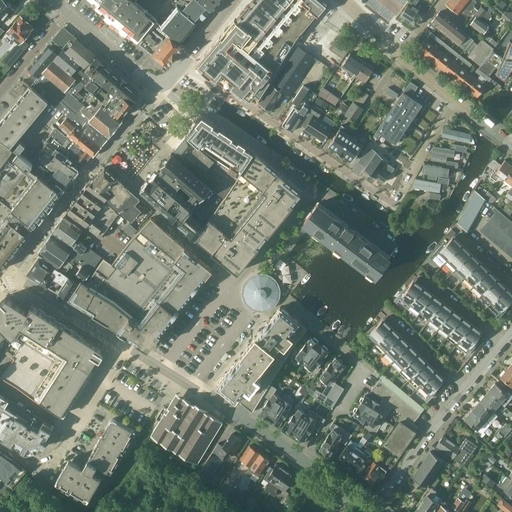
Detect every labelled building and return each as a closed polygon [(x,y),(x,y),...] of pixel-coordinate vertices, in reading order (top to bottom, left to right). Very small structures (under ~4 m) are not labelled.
[(0,0),(0,34),(4,30),(0,27),(0,22),(6,15),(10,18),(15,11),(11,7),(11,5),(9,3),(6,3),(2,0),(0,0)] [(90,0),(93,2),(94,0),(98,4),(95,7),(102,12),(103,10),(107,13),(104,17),(110,22),(111,21),(120,28),(119,29),(125,34),(128,31),(132,34),(131,36),(137,42),(154,20),(155,21),(156,19),(146,10),(135,2),(136,0),(90,0)] [(203,19),(210,10),(212,11),(199,0),(179,0),(176,4),(178,6),(197,22),(201,17),(203,19)] [(208,49),(196,64),(201,69),(201,70),(210,77),(216,82),(218,79),(229,89),(230,87),(241,97),(242,96),(243,97),(247,101),(248,101),(249,102),(251,99),(252,98),(256,102),(297,39),(327,3),(323,0),(251,0),(250,1),(235,19),(234,18),(230,24),(221,35),(220,35),(208,49)] [(199,0),(212,11),(221,0),(199,0)] [(401,17),(414,26),(417,25),(426,14),(414,6),(417,0),(412,0),(410,3),(409,3),(400,16),(401,17)] [(471,11),(457,0),(448,0),(446,4),(459,15),(462,10),(468,15),(471,11)] [(457,0),(471,11),(475,7),(469,2),(470,0),(457,0)] [(197,22),(178,6),(161,26),(157,22),(149,31),(162,41),(169,33),(180,42),(197,22)] [(492,15),(481,6),(474,14),(477,16),(486,23),(492,15)] [(501,16),(511,25),(511,24),(511,11),(508,12),(506,10),(501,16)] [(440,11),(431,21),(454,40),(465,50),(466,49),(471,52),(468,56),(470,57),(481,65),(492,49),(493,48),(482,38),(479,40),(477,43),(473,40),(474,40),(467,34),(440,11)] [(10,40),(6,46),(11,51),(10,53),(15,57),(25,46),(20,42),(20,40),(21,40),(22,40),(30,31),(29,30),(33,26),(27,22),(28,21),(27,20),(27,17),(25,16),(22,16),(21,15),(9,30),(6,32),(13,38),(10,40)] [(486,23),(477,16),(470,24),(483,34),(489,25),(486,23)] [(35,81),(34,81),(56,100),(57,98),(73,111),(73,110),(106,137),(114,129),(69,92),(80,79),(84,83),(83,85),(90,90),(100,100),(121,117),(132,103),(116,90),(113,93),(109,89),(107,92),(81,70),(95,54),(76,38),(74,41),(61,29),(28,67),(33,72),(30,76),(35,81)] [(175,55),(160,43),(162,41),(149,31),(139,43),(152,53),(167,65),(175,55)] [(439,38),(431,32),(429,34),(437,41),(439,38)] [(184,45),(180,42),(169,33),(162,41),(160,43),(175,55),(184,45)] [(486,33),(482,38),(493,48),(498,42),(496,40),(486,33)] [(352,44),(347,40),(340,36),(331,50),(343,58),(352,44)] [(417,49),(425,56),(434,45),(425,38),(417,49)] [(448,45),(442,40),(439,38),(437,41),(446,48),(448,45)] [(481,65),(478,69),(489,76),(496,67),(498,69),(496,74),(504,80),(511,68),(511,40),(510,40),(503,57),(492,49),(481,65)] [(425,56),(434,63),(443,52),(434,45),(425,56)] [(457,52),(448,45),(446,48),(455,55),(457,52)] [(273,83),(288,94),(314,57),(298,46),(273,83)] [(341,66),(357,76),(366,62),(350,52),(341,66)] [(434,63),(443,70),(451,59),(443,52),(434,63)] [(466,59),(457,52),(455,55),(463,61),(466,59)] [(85,69),(93,76),(104,64),(95,57),(85,69)] [(443,70),(451,76),(460,65),(451,59),(443,70)] [(374,68),(366,62),(357,76),(365,82),(374,68)] [(93,76),(101,83),(112,71),(104,64),(93,76)] [(451,76),(460,83),(469,72),(460,65),(451,76)] [(101,83),(109,89),(112,86),(111,83),(116,81),(119,77),(112,71),(101,83)] [(460,83),(468,90),(477,79),(469,72),(460,83)] [(484,73),(482,76),(489,82),(492,79),(484,73)] [(109,89),(113,93),(116,90),(132,103),(140,94),(119,77),(116,81),(111,83),(112,86),(109,89)] [(69,92),(114,129),(122,120),(99,101),(100,100),(90,90),(84,97),(77,91),(83,85),(84,83),(80,79),(69,92)] [(477,79),(468,90),(477,97),(486,86),(477,79)] [(15,89),(21,94),(29,85),(22,80),(15,89)] [(49,101),(67,116),(73,121),(76,125),(99,145),(106,137),(73,110),(73,111),(57,98),(56,100),(34,81),(31,85),(36,90),(49,101)] [(259,103),(269,110),(278,98),(283,92),(272,84),(259,103)] [(31,85),(29,86),(29,85),(21,94),(22,95),(0,122),(0,139),(10,147),(15,142),(18,144),(14,149),(19,153),(25,145),(17,139),(49,101),(36,90),(31,85)] [(304,85),(293,102),(297,105),(309,89),(304,85)] [(384,120),(373,136),(378,139),(382,133),(385,135),(395,143),(402,132),(409,123),(415,114),(421,105),(411,97),(407,95),(403,92),(397,102),(390,111),(384,120)] [(324,109),(328,103),(318,97),(315,103),(324,109)] [(343,101),(339,107),(345,111),(349,104),(343,101)] [(344,114),(354,121),(363,108),(353,101),(344,114)] [(304,115),(310,106),(305,102),(299,111),(293,107),(281,125),(292,132),(304,115)] [(312,106),(305,116),(300,124),(304,127),(303,129),(322,141),(332,127),(318,117),(323,110),(315,105),(313,104),(312,106)] [(202,115),(186,135),(210,155),(238,174),(254,150),(202,115)] [(58,126),(67,134),(90,154),(91,155),(99,145),(76,125),(73,121),(67,116),(58,126)] [(145,132),(153,136),(157,127),(149,123),(145,132)] [(338,154),(351,136),(345,132),(347,128),(342,125),(328,146),(335,151),(335,152),(338,154)] [(48,135),(49,136),(82,163),(83,164),(89,155),(90,154),(67,134),(67,135),(66,136),(55,127),(48,135)] [(444,128),(442,135),(441,142),(454,144),(455,138),(467,140),(469,133),(444,128)] [(82,163),(49,136),(44,142),(79,168),(82,163)] [(351,162),(365,141),(359,137),(357,140),(351,136),(338,154),(342,157),(343,156),(351,162)] [(193,143),(185,137),(174,149),(184,159),(188,155),(220,182),(213,190),(224,199),(239,176),(234,173),(193,143)] [(0,139),(0,200),(34,225),(42,215),(61,188),(62,189),(64,186),(56,180),(53,185),(38,173),(38,174),(37,174),(29,168),(33,163),(32,163),(19,153),(14,149),(10,147),(0,139)] [(73,176),(79,168),(44,142),(46,144),(32,163),(33,163),(29,168),(37,174),(41,168),(43,170),(47,165),(52,168),(54,170),(55,168),(62,172),(64,169),(73,176)] [(433,146),(431,160),(446,162),(447,156),(453,157),(454,150),(433,146)] [(367,148),(358,163),(365,167),(363,170),(375,178),(375,177),(384,183),(392,169),(385,164),(387,160),(375,152),(375,153),(367,148)] [(203,227),(195,237),(238,272),(303,191),(266,162),(267,161),(254,151),(252,154),(252,155),(239,176),(224,199),(211,218),(203,227)] [(171,154),(160,166),(161,167),(158,171),(157,170),(140,189),(179,223),(188,214),(196,204),(195,203),(199,199),(200,200),(210,188),(171,154)] [(495,170),(491,175),(496,179),(500,175),(504,178),(511,168),(511,163),(510,161),(509,163),(505,159),(496,171),(495,170)] [(423,163),(422,170),(428,171),(427,177),(437,178),(437,175),(443,176),(444,174),(448,174),(449,167),(423,163)] [(41,168),(37,174),(38,174),(38,173),(53,185),(56,180),(64,186),(65,187),(73,176),(64,169),(62,172),(55,168),(54,170),(52,168),(47,165),(43,170),(41,168)] [(87,186),(86,187),(68,211),(103,236),(119,214),(105,202),(108,199),(108,200),(113,194),(111,192),(113,190),(109,187),(117,178),(104,167),(87,186)] [(139,198),(117,178),(109,187),(113,190),(111,192),(113,194),(108,200),(130,219),(140,209),(134,203),(139,198)] [(415,179),(413,186),(419,187),(418,192),(428,194),(429,189),(439,190),(440,183),(415,179)] [(484,195),(488,199),(492,195),(488,191),(484,195)] [(492,195),(488,199),(492,203),(496,198),(492,195)] [(0,268),(26,236),(33,226),(34,225),(0,200),(0,268)] [(304,222),(375,276),(389,257),(318,203),(304,222)] [(480,230),(511,256),(511,221),(495,207),(492,209),(495,212),(480,230)] [(179,224),(195,237),(203,227),(188,214),(179,223),(179,224)] [(63,217),(52,231),(82,253),(87,247),(80,242),(77,243),(76,244),(73,242),(82,230),(63,217)] [(148,348),(212,269),(173,238),(151,218),(129,242),(112,264),(104,258),(86,283),(80,280),(78,284),(73,291),(72,291),(70,294),(71,295),(69,298),(69,299),(124,333),(148,348)] [(124,228),(129,233),(135,226),(129,222),(124,228)] [(52,232),(43,244),(50,249),(50,248),(51,249),(66,260),(68,261),(73,265),(74,264),(73,262),(74,260),(82,265),(91,272),(102,257),(87,246),(87,247),(82,253),(52,231),(51,232),(52,232)] [(444,264),(455,253),(461,246),(457,242),(451,248),(446,244),(449,241),(449,240),(453,237),(452,237),(434,255),(444,264)] [(43,244),(37,252),(40,255),(58,268),(65,273),(70,265),(72,267),(73,265),(68,261),(66,260),(51,249),(50,248),(50,249),(43,244)] [(444,264),(453,272),(464,261),(470,254),(466,250),(459,257),(455,253),(444,264)] [(57,269),(39,257),(33,265),(60,283),(64,285),(69,276),(66,275),(59,270),(57,269)] [(461,281),(472,270),(479,263),(475,259),(468,265),(464,261),(453,272),(461,281)] [(60,283),(33,265),(29,272),(29,275),(55,291),(60,283)] [(82,265),(76,274),(85,280),(91,272),(82,265)] [(461,281),(470,289),(481,278),(488,271),(483,267),(477,274),(472,270),(461,281)] [(73,291),(78,284),(77,283),(78,282),(69,276),(64,285),(59,293),(69,299),(69,298),(71,295),(70,294),(72,291),(73,291)] [(259,276),(252,279),(251,279),(246,285),(245,293),(245,294),(248,301),(248,302),(254,307),(255,307),(263,308),(271,305),(276,299),(276,298),(278,290),(277,290),(275,282),(274,282),(268,277),(260,276),(259,276)] [(479,298),(490,287),(496,280),(492,276),(486,282),(481,278),(470,289),(479,298)] [(395,299),(407,308),(424,287),(414,279),(407,288),(405,287),(395,299)] [(479,298),(488,306),(499,295),(505,288),(501,284),(494,291),(490,287),(479,298)] [(407,308),(417,316),(433,294),(424,287),(407,308)] [(499,295),(488,306),(496,315),(511,298),(511,295),(510,293),(503,299),(499,295)] [(417,316),(427,323),(443,301),(433,294),(417,316)] [(102,351),(35,308),(31,306),(28,312),(5,297),(0,302),(0,325),(12,337),(8,343),(3,350),(13,357),(6,366),(0,373),(0,376),(14,387),(15,386),(38,403),(48,410),(59,416),(61,415),(102,351)] [(427,323),(436,330),(453,309),(443,301),(427,323)] [(263,394),(269,384),(293,347),(307,329),(280,307),(232,366),(218,384),(217,385),(235,400),(236,399),(252,412),(253,411),(263,394)] [(436,330),(446,338),(462,316),(453,309),(436,330)] [(446,338),(456,345),(472,324),(462,316),(446,338)] [(364,337),(373,346),(392,327),(383,318),(375,326),(374,325),(364,337)] [(472,324),(456,345),(467,354),(478,342),(475,340),(482,331),(472,324)] [(13,357),(3,350),(0,347),(0,344),(6,338),(4,337),(8,333),(0,325),(0,373),(6,366),(13,357)] [(373,346),(382,355),(401,335),(392,327),(373,346)] [(382,355),(391,363),(409,344),(401,335),(382,355)] [(305,362),(319,345),(318,344),(318,343),(317,342),(318,341),(314,337),(313,339),(311,338),(306,344),(305,343),(300,350),(296,347),(292,353),(303,361),(305,362)] [(391,363),(399,372),(418,352),(409,344),(391,363)] [(318,365),(323,358),(323,357),(328,351),(326,350),(327,348),(323,345),(322,346),(321,345),(320,346),(319,345),(305,362),(306,364),(317,373),(321,367),(318,365)] [(399,372),(408,380),(427,361),(418,352),(399,372)] [(333,379),(344,365),(342,363),(342,360),(340,359),(338,359),(336,358),(331,363),(331,362),(324,371),(321,376),(333,386),(336,382),(333,379)] [(408,380),(417,389),(435,369),(427,361),(408,380)] [(511,384),(511,370),(508,367),(500,376),(511,386),(511,384)] [(435,369),(417,389),(428,400),(438,388),(437,386),(445,378),(435,369)] [(384,376),(380,381),(372,389),(401,414),(383,441),(384,442),(383,442),(399,454),(417,427),(412,423),(424,409),(384,376)] [(495,382),(487,391),(500,402),(500,403),(504,406),(511,396),(511,394),(508,391),(507,393),(495,382)] [(270,417),(285,394),(285,393),(282,398),(281,397),(274,393),(277,388),(269,384),(263,394),(269,398),(264,405),(265,406),(261,413),(262,414),(262,416),(265,418),(267,417),(268,418),(269,417),(270,417)] [(328,397),(317,390),(314,396),(324,402),(328,397)] [(487,391),(480,400),(493,411),(500,403),(500,402),(487,391)] [(0,433),(26,449),(41,446),(53,426),(4,396),(0,393),(0,433)] [(288,409),(294,399),(285,394),(270,417),(272,418),(271,419),(273,420),(273,422),(275,424),(277,423),(279,424),(283,417),(284,418),(289,410),(288,409)] [(384,420),(392,406),(382,398),(379,403),(372,399),(371,400),(365,395),(364,397),(361,397),(360,400),(361,402),(360,403),(361,404),(360,405),(384,420)] [(159,420),(151,434),(195,462),(220,421),(184,398),(180,404),(172,399),(167,407),(164,405),(156,418),(159,420)] [(480,400),(472,409),(489,423),(496,415),(492,412),(493,411),(480,400)] [(374,435),(384,420),(360,405),(359,406),(358,406),(357,407),(355,408),(353,410),(354,412),(353,413),(360,418),(360,419),(367,423),(364,428),(367,430),(371,433),(374,435)] [(295,433),(310,409),(309,409),(306,414),(305,413),(305,412),(299,408),(295,414),(294,413),(289,421),(290,422),(286,428),(287,429),(286,431),(291,434),(292,432),(294,433),(294,432),(295,433)] [(319,430),(325,419),(310,409),(295,433),(297,434),(296,435),(298,436),(297,437),(301,440),(302,439),(303,440),(308,433),(309,433),(313,426),(319,430)] [(489,423),(472,409),(464,418),(477,429),(478,428),(483,432),(490,424),(489,423)] [(110,473),(135,431),(114,418),(113,418),(112,418),(112,419),(111,419),(110,419),(83,467),(69,459),(55,482),(87,501),(101,477),(92,472),(96,465),(110,473)] [(352,434),(336,424),(330,433),(329,433),(323,442),(324,443),(321,449),(323,450),(323,453),(325,454),(327,453),(330,455),(339,440),(345,444),(352,434)] [(348,467),(363,445),(367,439),(371,433),(367,430),(357,445),(350,440),(337,459),(348,467)] [(197,474),(208,482),(228,451),(234,455),(239,447),(238,447),(242,440),(232,433),(223,447),(218,443),(197,474)] [(374,435),(371,433),(367,439),(372,442),(376,436),(374,435)] [(464,465),(477,445),(466,438),(460,447),(443,436),(432,451),(430,450),(412,476),(415,478),(412,483),(420,488),(423,484),(427,486),(445,461),(444,460),(448,454),(453,458),(454,456),(464,465)] [(237,485),(260,452),(249,445),(240,459),(246,463),(237,476),(239,477),(231,490),(220,483),(218,486),(231,495),(238,486),(237,485)] [(363,445),(348,467),(358,474),(372,455),(364,450),(366,447),(363,445)] [(270,459),(260,452),(237,485),(238,486),(245,490),(252,479),(249,477),(253,472),(258,476),(270,459)] [(0,493),(7,486),(12,491),(27,474),(15,463),(0,453),(0,493)] [(360,475),(376,486),(386,471),(380,466),(383,462),(374,455),(360,475)] [(264,489),(269,493),(285,470),(277,464),(267,478),(265,476),(263,478),(270,483),(269,486),(267,486),(264,489)] [(285,470),(269,493),(274,496),(281,487),(284,490),(294,476),(285,470)] [(496,482),(484,473),(480,478),(492,487),(496,482)] [(431,511),(441,499),(434,494),(436,492),(431,488),(414,511),(431,511)] [(458,510),(461,507),(464,501),(458,497),(451,506),(458,510)] [(464,501),(461,507),(466,511),(472,502),(466,498),(464,501)] [(511,511),(511,505),(502,498),(496,505),(505,511),(511,511)] [(442,500),(433,511),(451,511),(452,511),(445,507),(447,504),(442,500)]
